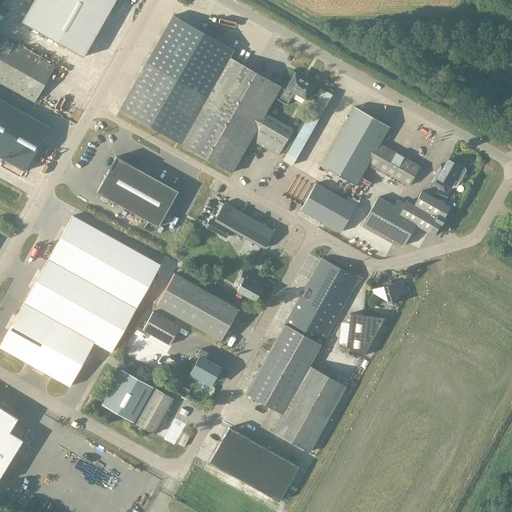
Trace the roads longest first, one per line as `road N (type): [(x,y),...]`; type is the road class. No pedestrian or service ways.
road 1 (unclassified): [(313,232),(177,474),(0,375)]
road 2 (unclassified): [(511,164),(223,0)]
road 3 (unclassified): [(313,232),(91,107)]
road 4 (unclassified): [(511,174),(469,241),(376,265),(313,232)]
road 5 (unclassified): [(0,271),(91,107)]
road 6 (unclassified): [(91,107),(152,0)]
